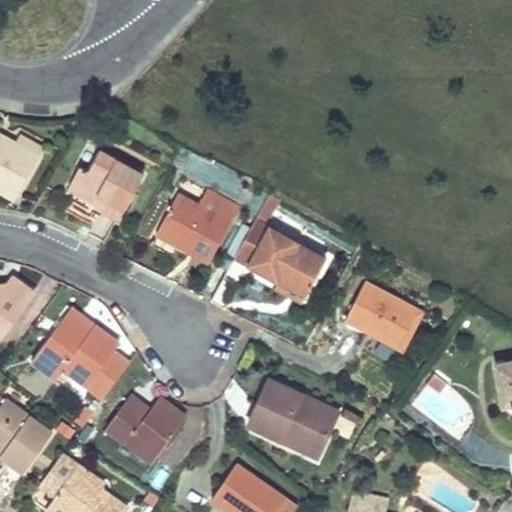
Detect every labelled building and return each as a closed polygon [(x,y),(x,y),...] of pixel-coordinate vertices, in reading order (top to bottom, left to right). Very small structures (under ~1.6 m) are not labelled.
[(0,134),(0,188),(16,197),(38,156),(0,134)] [(79,164),(66,187),(95,202),(93,205),(118,218),(143,172),(99,148),(87,168),(79,164)] [(178,193),(158,229),(180,241),(178,245),(209,262),(231,222),(178,193)] [(253,219),(209,300),(224,308),(248,265),(277,280),(305,296),(326,258),(253,219)] [(158,229),(150,243),(172,255),(178,245),(180,241),(158,229)] [(0,321),(2,319),(7,323),(32,291),(13,277),(3,290),(0,293),(0,321)] [(277,280),(273,288),(302,302),(305,296),(277,280)] [(365,281),(344,320),(372,334),(365,349),(387,361),(394,346),(397,348),(418,309),(365,281)] [(64,314),(35,352),(60,371),(63,368),(86,385),(116,344),(120,338),(109,330),(106,333),(93,323),(87,332),(64,314)] [(116,344),(86,385),(101,396),(131,356),(116,344)] [(35,352),(30,360),(54,378),(60,371),(35,352)] [(511,363),(492,368),(499,409),(511,406),(511,363)] [(269,378),(247,424),(279,439),(284,428),(321,444),(338,410),(269,378)] [(130,393),(126,399),(147,413),(151,408),(130,393)] [(126,399),(105,426),(152,460),(185,415),(160,396),(151,408),(147,413),(126,399)] [(5,398),(0,405),(0,448),(2,451),(0,453),(0,455),(22,472),(52,432),(5,398)] [(284,428),(279,439),(316,456),(321,444),(284,428)] [(31,499),(45,509),(52,500),(69,511),(125,511),(128,509),(99,489),(103,483),(60,454),(34,488),(30,494),(31,499)] [(237,463),(212,499),(231,511),(296,511),(301,506),(237,463)] [(69,511),(52,500),(45,509),(50,511),(69,511)]
